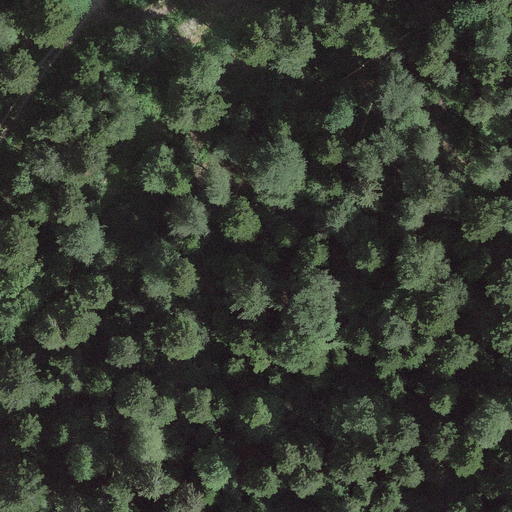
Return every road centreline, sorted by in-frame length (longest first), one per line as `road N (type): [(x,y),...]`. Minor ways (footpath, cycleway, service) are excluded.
road 1 (track): [(0,137),(73,24),(98,0)]
road 2 (track): [(73,24),(194,0)]
